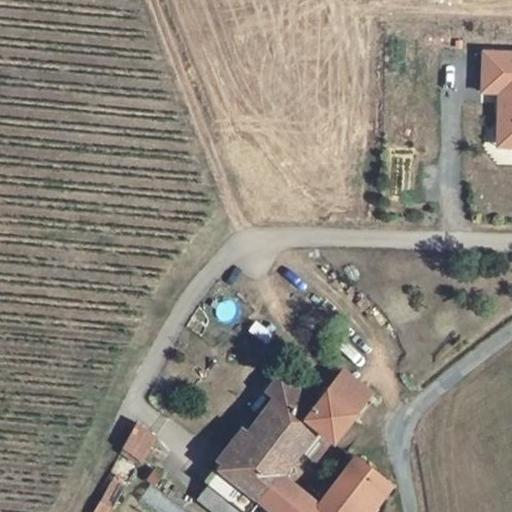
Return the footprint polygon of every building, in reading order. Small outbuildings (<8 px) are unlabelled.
[(511,48),(479,48),(479,94),(495,94),(494,148),(511,148),(511,48)] [(264,417),(248,439),(289,468),(294,461),(318,431),(332,442),(372,396),(345,373),(317,406),(285,381),(280,379),(269,392),(276,398),(264,417)] [(120,451),(142,462),(156,434),(135,423),(120,451)] [(231,511),(260,511),(264,508),(260,505),(279,481),(289,468),(248,439),(207,493),(231,511)] [(301,511),(372,511),(389,488),(357,462),(319,511),(318,511),(316,510),(308,504),(301,511)] [(264,508),(269,511),(289,511),(301,499),(279,481),(260,505),(264,508)] [(231,511),(207,493),(194,509),(198,511),(231,511)] [(301,511),(308,504),(301,499),(289,511),(301,511)]
